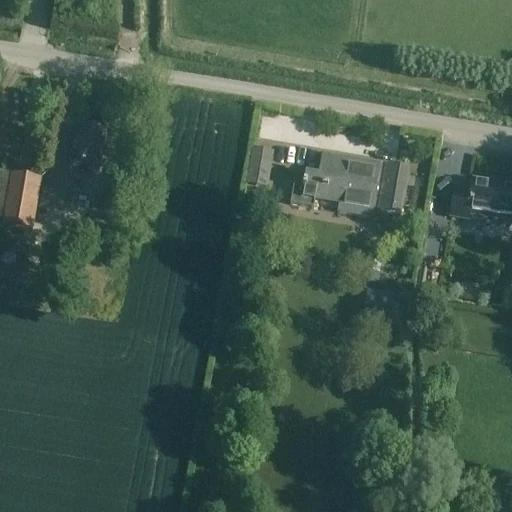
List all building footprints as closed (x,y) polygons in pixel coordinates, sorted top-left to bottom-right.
[(71,168),(70,178),(86,180),(87,171),(99,173),(106,134),(103,133),(100,130),(94,129),(91,131),(77,129),(71,168)] [(253,152),(246,188),(268,192),(274,156),(253,152)] [(296,175),(290,206),(314,210),(315,204),(338,208),(337,214),(372,220),(374,211),(401,216),(409,173),(322,158),(318,179),(296,175)] [(41,182),(0,174),(0,227),(33,233),(41,182)] [(455,190),(450,219),(468,222),(468,217),(511,225),(511,186),(473,180),(471,193),(455,190)] [(427,213),(418,261),(422,262),(431,214),(427,213)] [(413,288),(423,290),(427,270),(416,268),(413,288)] [(366,295),(362,320),(389,324),(393,299),(366,295)]
